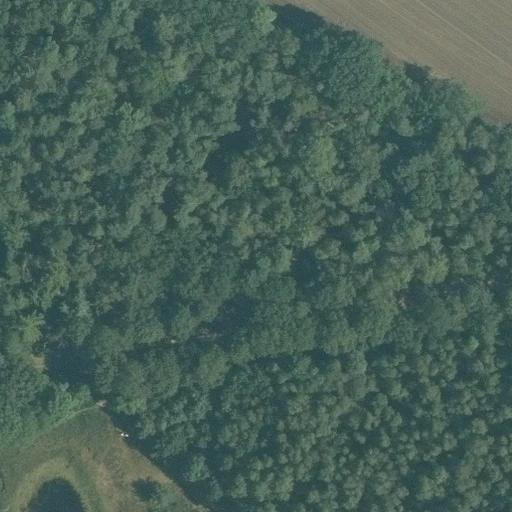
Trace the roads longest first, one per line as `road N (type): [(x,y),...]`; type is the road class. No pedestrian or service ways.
road 1 (track): [(247,294),(0,184)]
road 2 (track): [(511,240),(247,294)]
road 3 (track): [(247,294),(0,347)]
